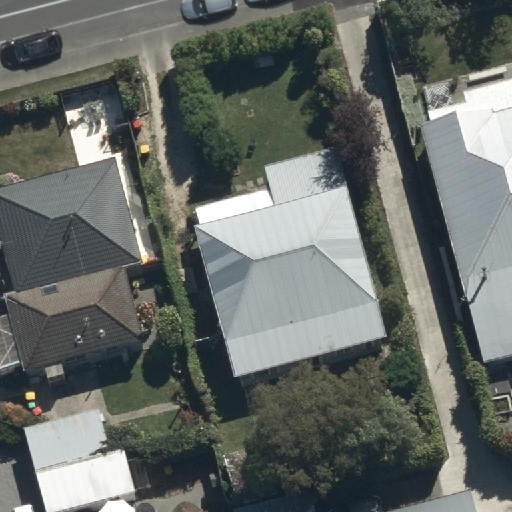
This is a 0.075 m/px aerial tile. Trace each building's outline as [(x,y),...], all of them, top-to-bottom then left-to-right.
[(435,148),(423,151),(483,386),(511,378),(511,99),(480,108),(483,121),(431,134),(435,148)] [(275,209),(192,231),(237,401),(389,361),(340,173),(270,191),(275,209)] [(117,175),(0,208),(0,245),(19,313),(8,317),(12,330),(0,333),(0,381),(2,387),(22,382),(25,393),(145,358),(125,289),(147,283),(117,175)] [(100,426),(25,446),(43,511),(131,511),(138,510),(126,467),(139,463),(133,440),(105,447),(100,426)] [(230,511),(311,511),(296,454),(220,475),(230,511)]
